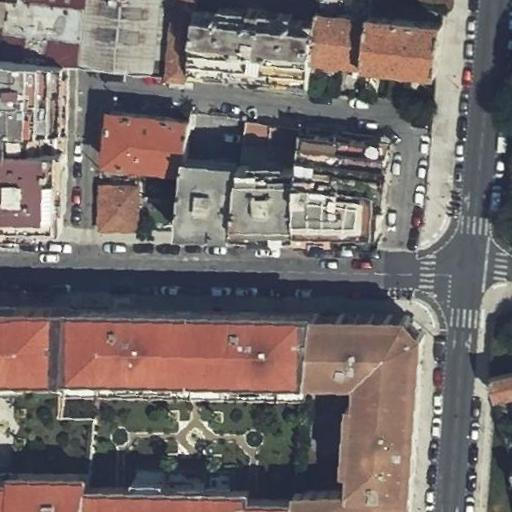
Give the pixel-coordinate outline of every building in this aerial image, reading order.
[(0,0),(0,57),(69,65),(76,66),(84,0),(0,0)] [(191,64),(198,0),(84,0),(76,66),(164,76),(189,78),(191,64)] [(223,0),(198,0),(191,64),(189,78),(215,81),(216,67),(274,74),(273,84),(307,88),(309,78),(311,57),(317,0),(292,0),(292,11),(223,6),(223,0)] [(368,14),(369,0),(317,0),(311,57),(364,63),(368,14)] [(438,71),(443,22),(368,14),(364,63),(438,71)] [(0,127),(67,132),(68,101),(69,65),(0,57),(0,127)] [(104,160),(183,170),(185,150),(189,117),(109,108),(104,160)] [(298,233),(302,127),(246,121),(241,155),(232,231),(298,233)] [(0,227),(49,229),(64,212),(64,200),(67,132),(0,127),(0,227)] [(298,233),(363,234),(381,215),(386,157),(369,134),(302,127),(298,233)] [(177,230),(232,231),(241,155),(185,150),(183,170),(177,230)] [(95,229),(137,230),(139,187),(97,186),(95,229)] [(9,307),(0,306),(0,375),(35,376),(36,374),(64,374),(64,364),(67,308),(9,307)] [(307,371),(319,312),(262,311),(144,309),(67,308),(64,364),(96,365),(96,375),(188,377),(188,368),(221,368),(221,377),(276,378),(276,370),(307,371)] [(424,343),(421,326),(414,318),(392,313),(357,313),(319,312),(306,379),(356,380),(355,387),(349,490),(294,489),(293,497),(292,507),(291,511),(411,511),(413,490),(417,435),(418,424),(422,370),(423,353),(424,343)] [(511,371),(498,374),(496,396),(511,392),(511,371)] [(84,511),(85,499),(87,461),(0,458),(0,511),(84,511)] [(291,511),(292,507),(293,497),(247,496),(247,484),(99,482),(99,496),(85,495),(85,499),(84,511),(291,511)]
